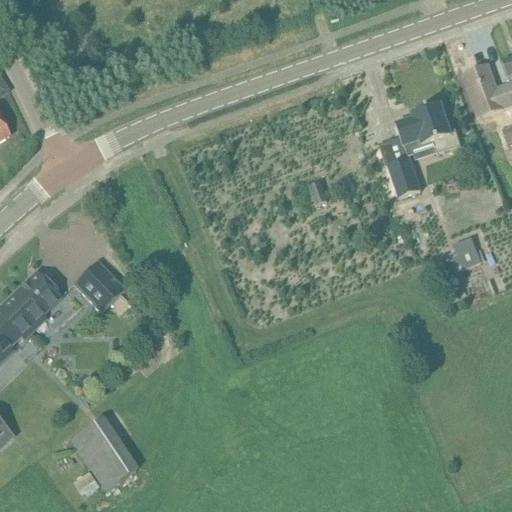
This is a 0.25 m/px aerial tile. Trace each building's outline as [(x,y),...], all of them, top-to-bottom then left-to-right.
[(206,0),(215,24),(245,13),(240,0),(206,0)] [(191,20),(180,24),(190,52),(201,48),(191,20)] [(511,76),(511,60),(502,64),(507,79),(511,76)] [(496,93),(487,69),(464,78),(479,120),(502,111),(511,107),(511,89),(511,88),(496,93)] [(410,122),(395,127),(403,150),(405,155),(422,149),(434,145),(438,157),(461,149),(455,133),(450,135),(440,106),(425,111),(424,108),(415,111),(416,115),(411,116),(413,121),(410,122)] [(0,144),(9,139),(0,124),(0,144)] [(511,129),(503,133),(509,148),(511,146),(511,129)] [(422,195),(410,161),(388,169),(400,203),(422,195)] [(327,205),(320,185),(307,190),(315,209),(327,205)] [(471,242),(453,249),(463,273),(481,265),(471,242)] [(94,266),(71,288),(99,317),(122,294),(94,266)] [(36,276),(0,311),(0,330),(14,345),(19,340),(22,343),(45,322),(42,318),(60,301),(36,276)] [(14,345),(0,330),(0,364),(12,353),(9,350),(14,345)] [(103,424),(69,445),(106,499),(140,475),(103,424)] [(0,451),(13,440),(0,425),(0,451)] [(88,476),(72,487),(85,503),(98,492),(88,476)]
